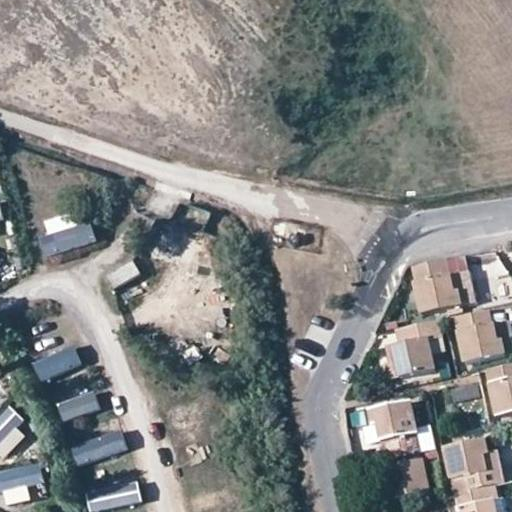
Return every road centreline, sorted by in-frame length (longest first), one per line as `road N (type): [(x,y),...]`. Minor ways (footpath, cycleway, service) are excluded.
road 1 (track): [(0,110),(405,236)]
road 2 (residential): [(511,222),(405,236),(314,392),(341,511)]
